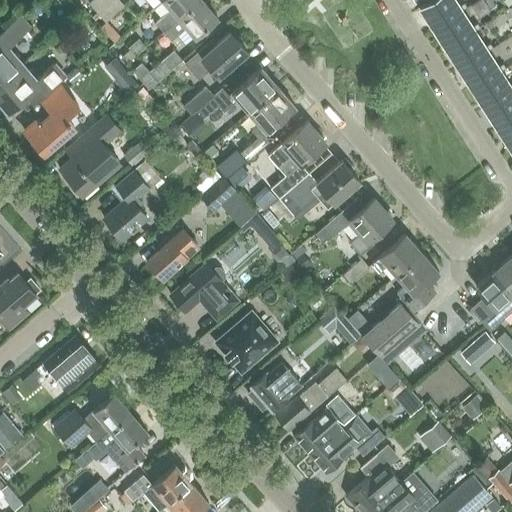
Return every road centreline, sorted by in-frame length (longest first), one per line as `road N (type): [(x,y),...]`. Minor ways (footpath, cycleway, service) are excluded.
road 1 (residential): [(250,0),(293,67),(447,246),(480,246),(511,217)]
road 2 (residential): [(287,511),(84,289)]
road 3 (residential): [(511,187),(390,0)]
road 4 (residential): [(84,289),(0,191)]
